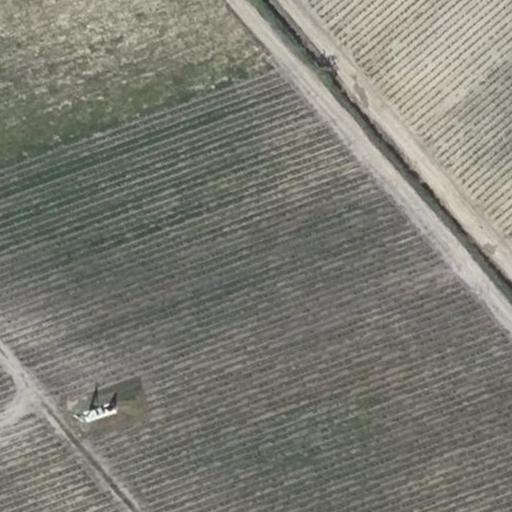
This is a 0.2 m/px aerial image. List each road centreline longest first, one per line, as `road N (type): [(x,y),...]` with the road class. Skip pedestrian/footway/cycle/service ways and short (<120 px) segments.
road 1 (track): [(233,0),(511,320)]
road 2 (track): [(511,266),(281,0)]
